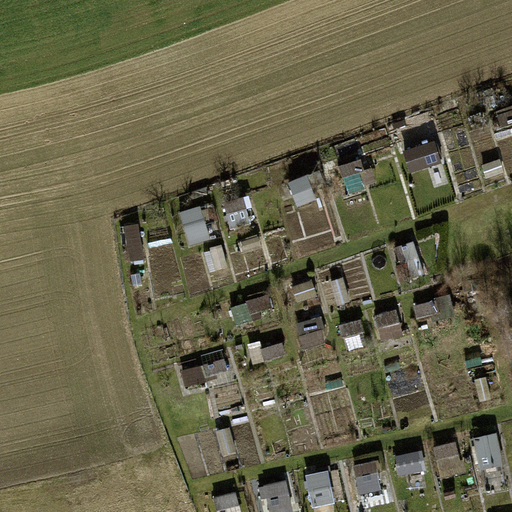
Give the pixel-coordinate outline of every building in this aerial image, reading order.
[(350,190),(375,185),(370,158),(346,162),(350,190)] [(184,211),(193,244),(215,238),(205,205),(184,211)] [(134,259),(146,257),(140,224),(128,226),(134,259)] [(455,298),(420,303),(422,315),(457,311),(455,298)] [(387,342),(408,336),(400,310),(379,316),(387,342)] [(229,358),(185,368),(188,383),(233,373),(229,358)] [(479,436),(486,492),(510,489),(503,433),(479,436)] [(445,476),(467,471),(461,441),(439,446),(445,476)] [(401,455),(404,473),(429,469),(426,451),(401,455)] [(381,460),(359,464),(364,492),(385,489),(381,460)] [(309,473),(315,505),(338,501),(333,469),(309,473)] [(220,495),(222,511),(244,511),(242,492),(220,495)]
